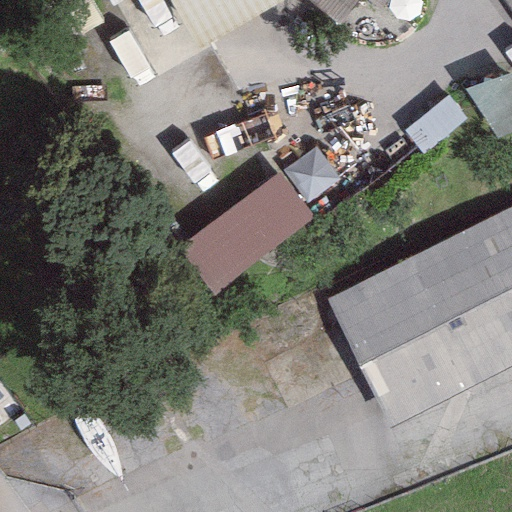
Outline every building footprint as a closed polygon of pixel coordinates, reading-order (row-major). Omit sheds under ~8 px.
[(284,0),(168,0),(197,49),(284,0)] [(364,0),(379,10),(387,0),(306,0),(337,27),(359,0),(364,0)] [(511,0),(499,0),(511,19),(511,0)] [(474,85),(511,133),(511,132),(511,71),(505,62),(474,85)] [(311,219),(277,174),(181,247),(215,292),(311,219)] [(511,208),(326,301),(389,428),(511,366),(511,208)]
